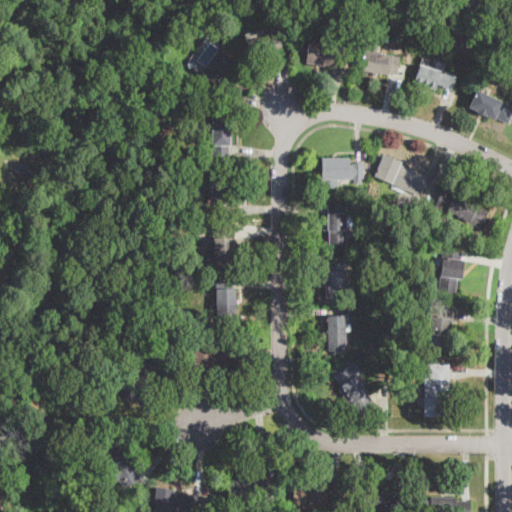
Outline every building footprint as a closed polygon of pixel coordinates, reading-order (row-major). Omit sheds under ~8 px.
[(496,0),(504,4),(496,16),(489,10),(494,0),(496,0)] [(511,0),(511,11),(503,6),(507,0),(511,0)] [(403,8),(401,15),(391,14),(392,5),(403,8)] [(414,24),(406,27),(402,17),(409,14),(414,24)] [(283,52),(251,60),(246,41),(278,33),(283,52)] [(186,63),(200,77),(209,67),(213,70),(227,54),(207,35),(192,51),(195,54),(186,63)] [(344,64),(343,68),(305,63),(308,36),(326,38),(326,43),(346,45),(344,64)] [(397,74),(361,69),(364,51),(399,57),(397,74)] [(230,81),(224,90),(207,78),(223,55),(240,67),(230,81)] [(456,76),(452,90),(436,85),(435,90),(414,83),(420,65),(456,76)] [(511,116),(509,122),(508,124),(469,106),(476,90),(511,106),(511,116)] [(230,154),(230,157),(212,156),(212,116),(230,116),(230,154)] [(425,181),(419,196),(375,177),(384,155),(401,162),(400,166),(427,177),(425,181)] [(350,157),(351,163),(364,163),(364,183),(353,184),(353,179),(349,179),(349,180),(337,180),(337,188),(321,188),(321,178),(322,178),(324,158),(350,157)] [(21,172),(13,172),(13,160),(20,160),(21,172)] [(238,186),(238,193),(235,193),(235,204),(215,204),(216,189),(208,189),(208,169),(235,169),(235,178),(238,178),(238,186)] [(488,210),(480,227),(434,205),(441,192),(443,188),(488,210)] [(327,204),(346,205),(346,215),(353,215),(353,226),(346,226),(346,230),(345,230),(345,245),(329,245),(329,230),(324,230),(323,212),(327,212),(327,204)] [(235,263),(214,264),(213,225),(233,225),(235,263)] [(464,260),(462,273),(462,279),(457,278),(455,292),(438,290),(440,272),(441,272),(444,258),(442,258),(443,250),(462,252),(461,260),(464,260)] [(346,298),(325,298),(324,272),(328,272),(328,263),(345,263),(346,298)] [(231,279),(231,282),(233,282),(234,289),(236,289),(236,316),(217,316),(216,279),(231,279)] [(453,317),(450,336),(447,335),(445,351),(427,348),(432,317),(429,317),(430,306),(454,309),(453,317)] [(346,316),(346,324),(351,324),(351,330),(347,330),(346,351),(328,350),(328,316),(346,316)] [(12,327),(11,336),(2,334),(3,326),(12,327)] [(214,369),(195,370),(194,345),(246,344),(246,366),(213,366),(214,369)] [(159,352),(169,365),(143,385),(146,389),(132,401),(117,383),(129,372),(127,369),(143,357),(147,362),(159,352)] [(374,405),(375,406),(361,415),(353,405),(350,407),(337,389),(341,386),(335,376),(356,363),(363,374),(357,378),(369,393),(367,395),(374,405)] [(450,367),(450,379),(449,401),(447,401),(446,417),(424,416),(425,387),(425,377),(428,377),(428,364),(450,364),(450,367)] [(80,387),(78,393),(70,391),(72,385),(80,387)] [(137,471),(142,481),(125,490),(118,478),(111,482),(105,470),(111,466),(103,450),(120,441),(137,471)] [(261,477),(262,483),(271,482),(273,498),(229,503),(226,481),(261,477)] [(344,492),(342,511),(322,511),(322,509),(293,507),(294,486),(331,488),(330,491),(344,492)] [(202,509),(201,511),(153,511),(156,487),(175,489),(174,493),(203,497),(202,509)] [(402,492),(400,511),(390,511),(389,511),(379,511),(379,509),(361,508),(362,490),(402,492)] [(456,497),(456,501),(471,501),(470,511),(424,511),(424,500),(431,500),(431,496),(456,497)]
